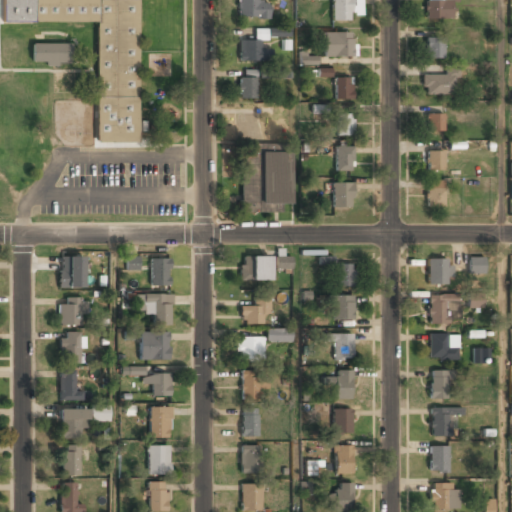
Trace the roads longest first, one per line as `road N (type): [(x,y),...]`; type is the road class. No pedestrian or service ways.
road 1 (residential): [(389,0),(392,511)]
road 2 (residential): [(202,0),(204,511)]
road 3 (residential): [(511,235),(0,237)]
road 4 (residential): [(23,238),(23,511)]
